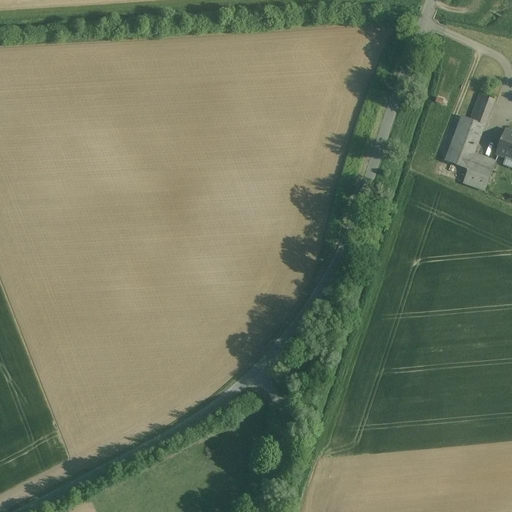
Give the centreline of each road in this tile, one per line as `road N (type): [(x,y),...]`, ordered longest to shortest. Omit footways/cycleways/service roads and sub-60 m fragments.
road 1 (unclassified): [(259,373),(338,264),(431,0)]
road 2 (unclassified): [(21,511),(259,373)]
road 3 (unclassified): [(261,511),(284,420),(259,373)]
